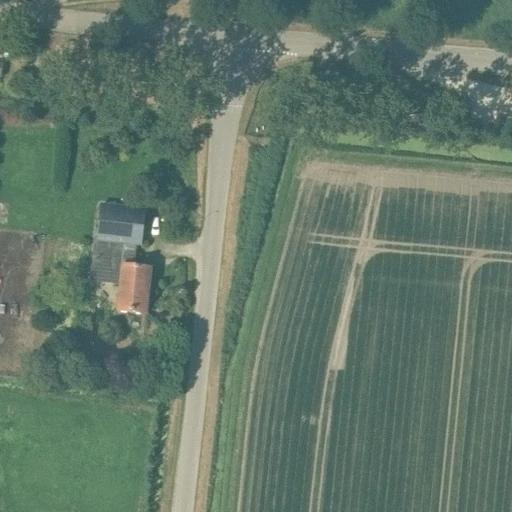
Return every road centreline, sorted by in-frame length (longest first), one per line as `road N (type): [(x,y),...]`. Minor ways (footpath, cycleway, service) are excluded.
road 1 (unclassified): [(180,511),(232,36)]
road 2 (tertiary): [(511,64),(232,36)]
road 3 (tertiary): [(232,36),(0,13)]
road 4 (track): [(356,0),(511,15)]
